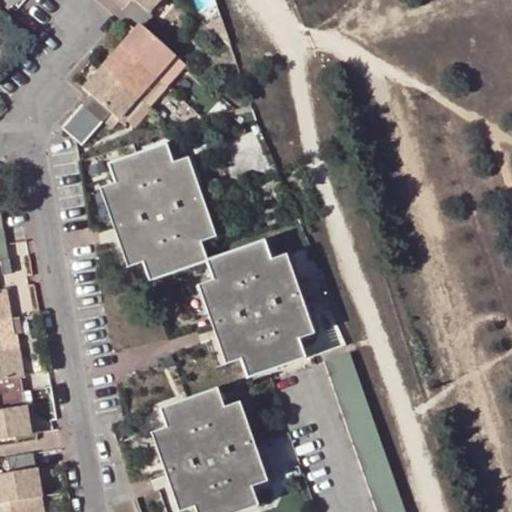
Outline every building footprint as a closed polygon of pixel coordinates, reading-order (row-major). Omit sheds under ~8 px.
[(130,0),(125,7),(141,23),(144,25),(154,14),(149,9),(157,0),(130,0)] [(144,25),(141,23),(122,44),(157,75),(177,53),(144,25)] [(138,96),(157,75),(122,44),(102,65),(138,96)] [(163,81),(183,59),(177,53),(157,75),(163,81)] [(119,117),(138,96),(102,65),(83,86),(87,89),(93,95),(83,105),(102,122),(103,121),(111,129),(121,118),(119,117)] [(138,96),(144,102),(163,81),(157,75),(138,96)] [(144,102),(138,96),(119,117),(121,118),(132,128),(151,108),(144,102)] [(81,140),(84,142),(102,122),(83,105),(64,126),(81,140)] [(207,260),(200,240),(210,237),(181,157),(172,160),(166,143),(109,163),(115,182),(107,185),(134,265),(143,262),(151,280),(207,260)] [(181,157),(210,237),(216,235),(187,156),(181,157)] [(107,185),(101,187),(128,267),(134,265),(107,185)] [(265,240),(207,260),(213,278),(205,282),(233,360),(242,358),(248,376),(305,357),(299,339),(307,335),(278,254),(270,257),(265,240)] [(0,319),(12,318),(7,288),(0,289),(0,258),(1,259),(4,274),(12,272),(10,258),(9,259),(6,242),(0,243),(0,319)] [(278,254),(307,335),(314,332),(286,252),(278,254)] [(199,285),(226,363),(233,360),(205,282),(199,285)] [(12,318),(14,334),(22,332),(20,317),(12,318)] [(0,336),(14,334),(12,318),(0,319),(0,336)] [(0,393),(24,390),(16,346),(1,348),(0,342),(0,393)] [(377,511),(405,511),(394,478),(352,351),(326,360),(377,511)] [(233,511),(258,504),(252,485),(258,482),(230,404),(224,407),(217,388),(161,407),(167,426),(159,429),(186,507),(194,504),(196,511),(233,511)] [(0,438),(31,434),(26,404),(24,390),(0,393),(0,438)] [(230,404),(258,482),(267,479),(239,401),(230,404)] [(26,404),(31,434),(39,432),(35,402),(26,404)] [(152,431),(178,509),(186,507),(159,429),(152,431)] [(288,434),(267,440),(276,473),(298,466),(288,434)] [(34,453),(9,458),(11,471),(0,473),(0,502),(1,502),(42,495),(34,453)] [(44,511),(42,495),(1,502),(2,511),(44,511)]
